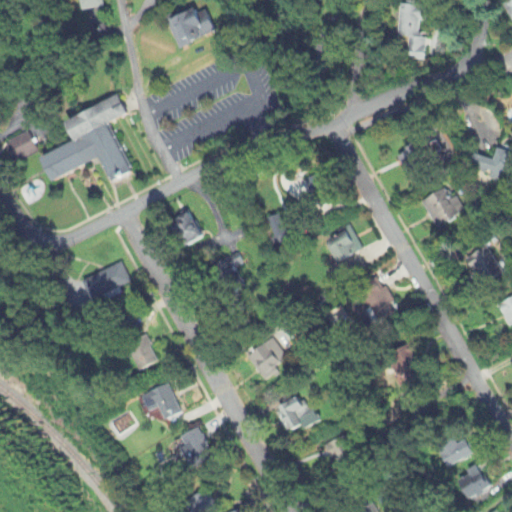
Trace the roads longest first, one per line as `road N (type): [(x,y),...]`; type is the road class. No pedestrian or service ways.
road 1 (tertiary): [(478,0),(469,70),(256,147),(60,240),(42,238),(0,199)]
road 2 (residential): [(511,441),(388,219),(344,118)]
road 3 (residential): [(289,511),(121,210)]
road 4 (residential): [(175,188),(142,106),(118,0)]
